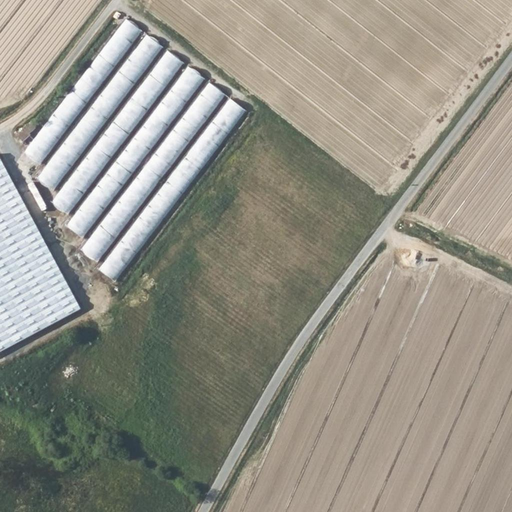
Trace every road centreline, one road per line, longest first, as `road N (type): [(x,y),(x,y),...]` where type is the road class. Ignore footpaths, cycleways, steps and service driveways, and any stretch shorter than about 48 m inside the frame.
road 1 (unclassified): [(202,511),(290,348),(511,55)]
road 2 (unclassified): [(0,129),(34,108),(118,0)]
